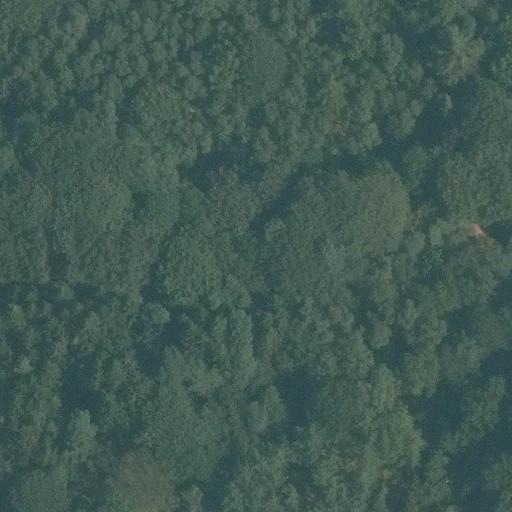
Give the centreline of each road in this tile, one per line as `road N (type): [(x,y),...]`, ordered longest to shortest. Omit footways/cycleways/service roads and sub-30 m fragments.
road 1 (track): [(511,252),(462,262),(371,299),(312,300),(117,261),(0,218)]
road 2 (unknown): [(0,134),(224,186),(307,188),(498,164),(511,153)]
